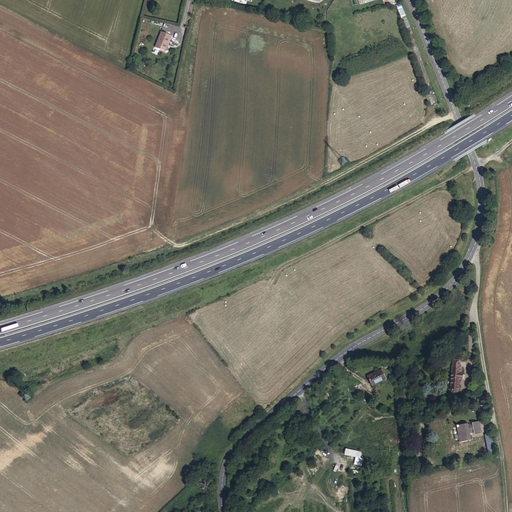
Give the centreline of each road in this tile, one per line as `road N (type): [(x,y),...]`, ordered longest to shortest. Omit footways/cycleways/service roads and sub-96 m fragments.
road 1 (tertiary): [(411,6),(477,174),(469,251),(442,290),(316,373),(232,449),(221,511)]
road 2 (motorway): [(511,99),(385,176),(222,252),(0,328)]
road 3 (motorway): [(0,344),(257,253),(379,195),(511,116)]
road 4 (track): [(473,240),(474,316),(505,511)]
